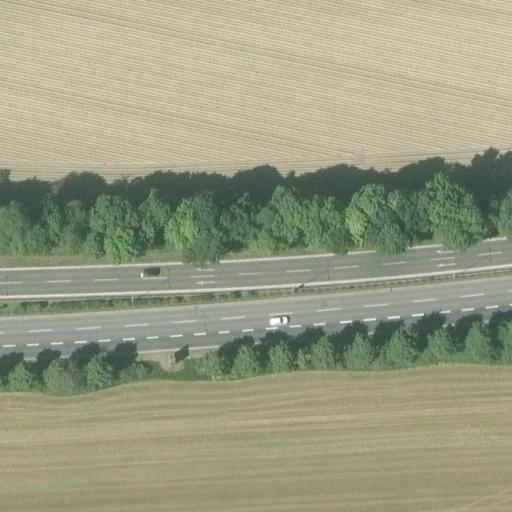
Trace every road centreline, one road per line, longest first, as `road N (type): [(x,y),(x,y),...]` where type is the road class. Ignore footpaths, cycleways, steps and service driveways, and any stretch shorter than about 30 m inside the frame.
road 1 (trunk): [(0,333),(511,299)]
road 2 (trunk): [(511,253),(0,286)]
